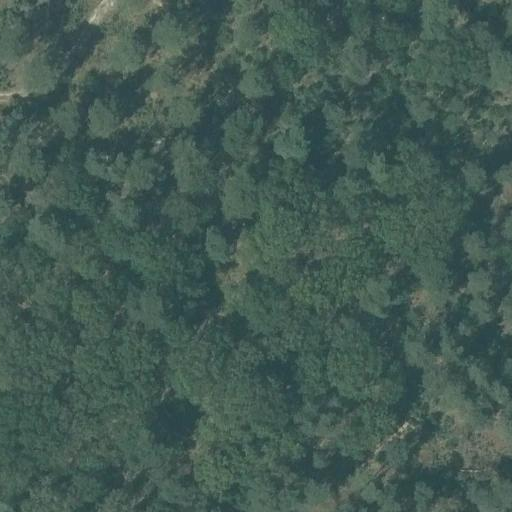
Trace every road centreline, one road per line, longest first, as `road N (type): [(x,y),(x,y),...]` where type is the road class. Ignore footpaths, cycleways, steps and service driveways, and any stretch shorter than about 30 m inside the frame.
road 1 (track): [(169,0),(194,14),(253,88),(327,134),(405,250),(471,308),(511,321)]
road 2 (track): [(0,88),(26,88),(59,68),(99,0)]
